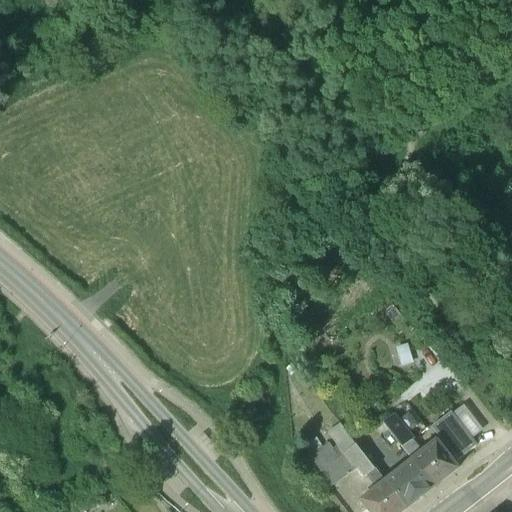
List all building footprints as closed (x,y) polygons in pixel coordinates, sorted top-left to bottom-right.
[(436,443),(413,461),(434,488),(457,470),(450,460),(454,457),(458,462),(476,448),(450,414),(432,428),(444,444),(440,447),(436,443)] [(412,442),(393,417),(383,424),(403,449),(412,442)] [(330,431),(347,453),(356,446),(339,423),(330,431)] [(403,449),(383,424),(374,431),(394,456),(403,449)] [(384,463),(365,438),(356,446),(375,470),(384,463)] [(375,470),(356,446),(347,453),(361,472),(365,478),(375,470)] [(332,494),(361,472),(347,453),(333,464),(318,476),(332,494)] [(311,467),(318,476),(333,464),(326,455),(311,467)] [(413,461),(385,483),(405,510),(406,511),(434,488),(413,461)] [(385,483),(361,502),(367,511),(368,511),(403,511),(405,510),(385,483)]
